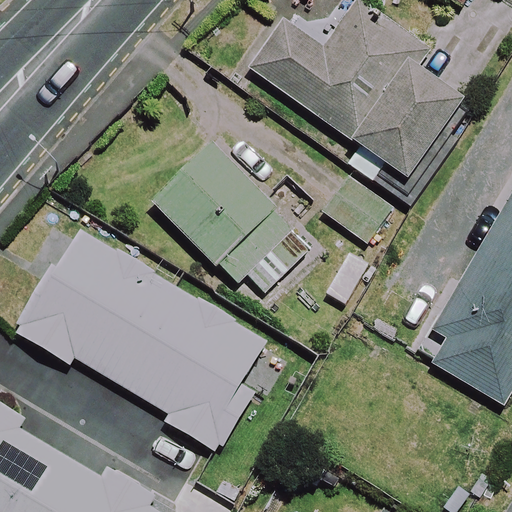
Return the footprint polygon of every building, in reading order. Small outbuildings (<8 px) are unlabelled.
[(474,0),(442,0),(465,14),(474,0)] [(282,26),(249,74),(360,150),(348,168),(378,188),(390,171),(407,183),(462,105),(416,73),(427,56),(357,8),(325,55),(282,26)] [(215,146),(154,207),(237,291),(246,282),(263,299),(305,259),(284,238),(295,228),(215,146)] [(392,212),(348,176),(320,211),(365,247),(392,212)] [(511,397),(511,209),(437,334),(422,360),(505,409),(511,397)] [(371,270),(350,258),(327,297),(349,309),(371,270)] [(19,324),(0,343),(0,471),(38,508),(91,451),(64,425),(79,408),(82,410),(95,396),(19,324)] [(241,375),(195,328),(108,413),(166,473),(214,426),(202,413),(241,375)] [(266,479),(319,492),(321,484),(335,488),(340,464),(302,455),(309,427),(319,430),(328,391),(289,382),(266,479)]
